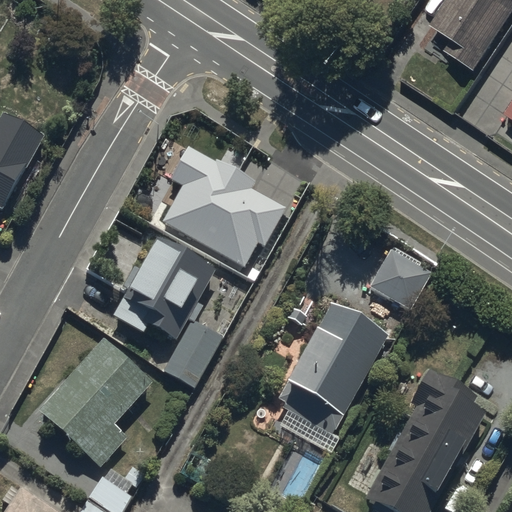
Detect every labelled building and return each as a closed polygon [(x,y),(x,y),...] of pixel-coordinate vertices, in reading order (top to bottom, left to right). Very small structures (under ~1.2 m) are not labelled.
[(511,20),(511,0),(451,0),(433,28),(453,42),(445,54),(477,75),(511,20)] [(47,142),(4,117),(0,123),(0,213),(4,216),(30,171),(47,142)] [(217,275),(158,242),(140,273),(135,270),(123,291),(128,294),(114,319),(145,337),(150,329),(180,346),(163,376),(195,394),(224,341),(190,322),(217,275)] [(390,255),(369,290),(410,315),(431,279),(390,255)] [(392,340),(334,307),(280,404),(286,407),(285,410),(289,412),(280,428),(331,457),(340,442),(335,439),(392,340)] [(107,344),(40,415),(100,471),(128,442),(114,429),(153,387),(107,344)] [(363,504),(377,511),(432,511),(486,419),(473,411),(477,403),(426,374),(407,408),(414,412),(363,504)] [(89,504),(103,511),(125,511),(132,499),(145,477),(132,470),(126,481),(108,471),(98,489),(89,484),(83,494),(92,499),(89,504)] [(54,511),(23,490),(7,511),(54,511)] [(103,511),(89,504),(86,502),(79,511),(103,511)]
